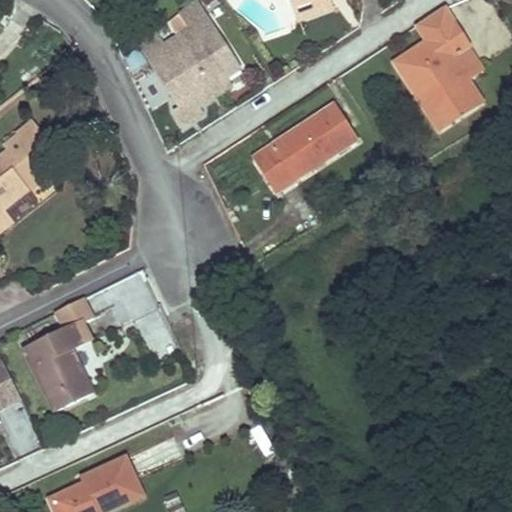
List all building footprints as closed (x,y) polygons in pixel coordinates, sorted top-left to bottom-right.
[(194,29),(210,19),(197,0),(182,12),(194,29)] [(331,0),(312,0),(294,7),(301,23),(335,10),(331,0)] [(460,87),(465,84),(482,74),(441,10),(415,27),(426,43),(393,64),(436,131),(473,107),(460,87)] [(194,29),(182,12),(169,23),(178,38),(194,29)] [(158,30),(139,45),(179,108),(194,99),(200,108),(232,89),(225,79),(242,69),(210,19),(194,29),(178,38),(167,45),(158,30)] [(138,48),(124,57),(134,71),(148,62),(138,48)] [(460,87),(473,107),(478,104),(465,84),(460,87)] [(339,107),(257,157),(278,192),(360,142),(339,107)] [(35,126),(31,120),(17,131),(19,133),(22,137),(35,126)] [(0,235),(16,223),(7,213),(31,194),(28,191),(50,176),(45,167),(59,156),(35,126),(22,137),(19,133),(5,144),(7,149),(0,153),(0,235)] [(16,223),(38,205),(31,194),(7,213),(16,223)] [(143,277),(99,292),(111,327),(155,311),(143,277)] [(85,321),(86,324),(96,319),(85,298),(55,314),(64,331),(85,321)] [(64,331),(21,353),(54,417),(97,396),(75,352),(95,342),(86,324),(85,321),(64,331)] [(0,418),(0,412),(23,402),(3,361),(0,362),(0,419),(0,420),(0,418)] [(126,457),(90,474),(93,480),(85,483),(52,498),(57,511),(107,511),(144,495),(126,457)] [(90,474),(82,478),(85,483),(93,480),(90,474)]
